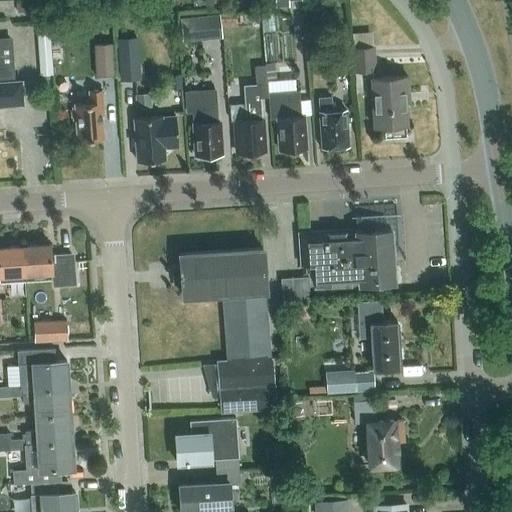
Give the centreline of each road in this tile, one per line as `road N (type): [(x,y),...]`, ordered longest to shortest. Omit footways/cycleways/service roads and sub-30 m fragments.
road 1 (residential): [(110,198),(499,166)]
road 2 (residential): [(129,511),(110,198)]
road 3 (tertiary): [(454,0),(478,56),(499,166)]
road 4 (residential): [(511,389),(474,390),(482,511)]
